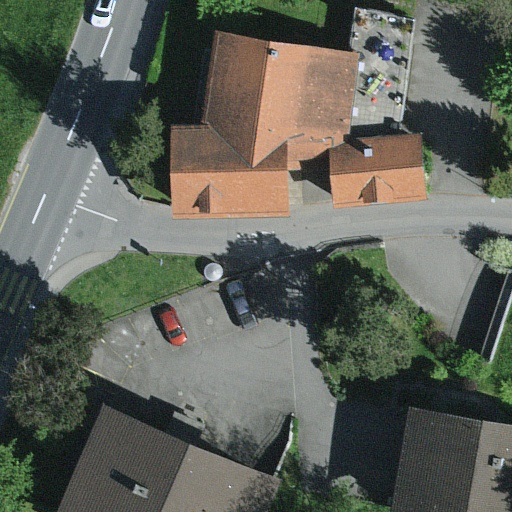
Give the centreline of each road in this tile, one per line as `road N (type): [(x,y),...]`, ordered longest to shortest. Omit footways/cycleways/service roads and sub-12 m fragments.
road 1 (residential): [(511,218),(468,215),(284,237),(178,234),(114,224),(46,195)]
road 2 (primary): [(46,195),(120,0)]
road 3 (primary): [(0,307),(46,195)]
